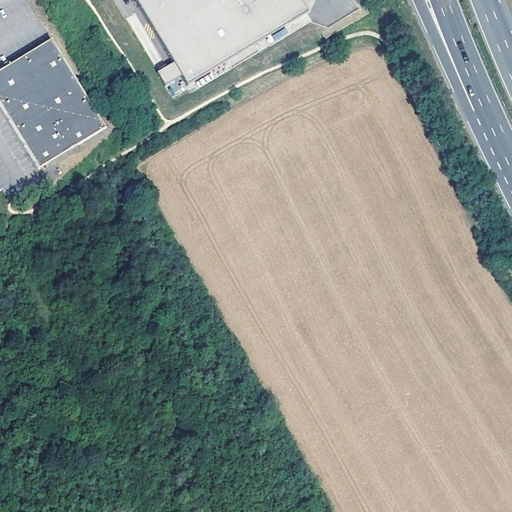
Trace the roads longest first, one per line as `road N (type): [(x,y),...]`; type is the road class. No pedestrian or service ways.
road 1 (motorway): [(421,0),(511,190)]
road 2 (motorway): [(444,0),(511,154)]
